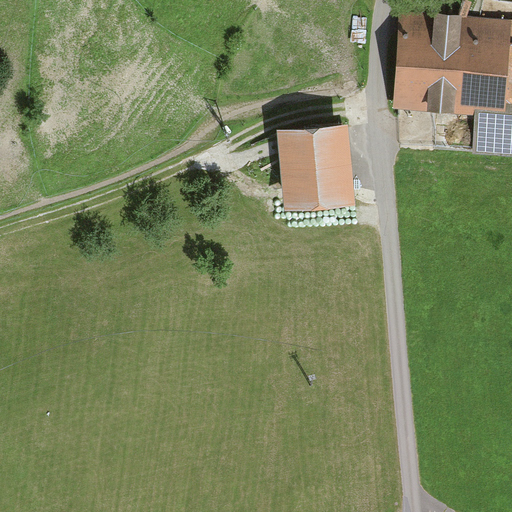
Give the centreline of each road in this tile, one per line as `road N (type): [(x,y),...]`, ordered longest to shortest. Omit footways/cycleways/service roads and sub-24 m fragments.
road 1 (unclassified): [(388,0),(379,110),(413,511)]
road 2 (track): [(0,234),(226,154),(285,125),(379,110)]
